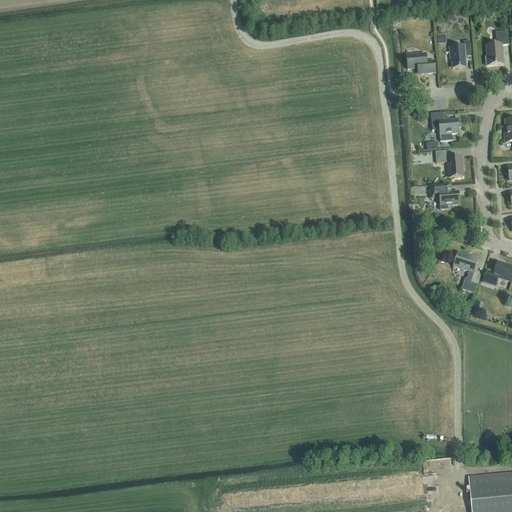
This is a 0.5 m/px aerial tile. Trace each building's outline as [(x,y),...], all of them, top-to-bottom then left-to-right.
[(486,67),(503,65),(501,47),(509,46),(507,32),(495,33),(496,46),(486,47),(487,59),(485,59),(486,67)] [(446,45),(445,35),(437,36),(438,46),(446,45)] [(470,55),(469,42),(463,43),(463,47),(449,48),(450,61),(452,61),(452,70),(465,69),(464,55),(470,55)] [(435,74),(434,62),(426,63),(426,55),(406,57),(407,71),(419,70),(419,75),(435,74)] [(459,130),(460,128),(458,126),(457,113),(457,121),(444,122),(443,114),(430,115),(432,132),(439,131),(440,143),(452,142),(451,135),(458,135),(459,143),(460,143),(459,130)] [(462,178),(461,158),(451,159),(450,152),(435,153),(436,165),(447,164),(449,179),(462,178)] [(449,186),(428,188),(429,200),(438,200),(439,212),(447,211),(446,207),(458,206),(457,193),(449,194),(449,186)] [(465,280),(461,291),(474,295),(481,274),(474,272),(478,259),(471,257),(471,258),(457,254),(452,272),(453,268),(469,273),(466,281),(465,280)] [(511,280),(511,267),(497,263),(494,275),(486,272),(482,283),(495,287),(498,279),(511,283),(511,280)] [(473,308),(470,316),(478,318),(481,311),(473,308)] [(511,511),(511,473),(468,478),(471,511),(511,511)]
